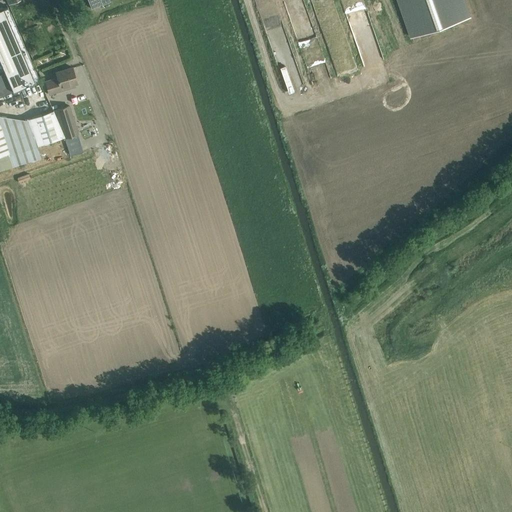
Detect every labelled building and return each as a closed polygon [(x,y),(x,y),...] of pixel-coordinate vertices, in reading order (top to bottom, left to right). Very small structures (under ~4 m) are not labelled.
[(87,0),(92,9),(110,1),(109,0),(87,0)] [(470,16),(464,0),(399,0),(412,36),(470,16)] [(0,59),(5,72),(0,74),(0,96),(13,91),(14,91),(39,80),(7,6),(0,9),(0,59)] [(56,72),(58,78),(46,81),(49,94),(64,87),(65,89),(69,88),(69,85),(77,83),(73,67),(56,72)] [(77,134),(78,134),(69,105),(55,109),(64,138),(65,138),(77,134)] [(29,119),(38,146),(62,137),(54,110),(29,119)] [(0,157),(8,155),(0,127),(0,157)] [(87,130),(85,133),(87,139),(93,137),(90,129),(87,130)] [(77,134),(65,138),(71,155),(82,152),(77,134)]
